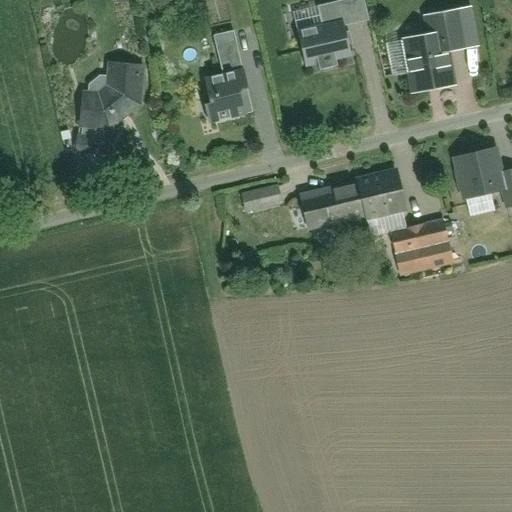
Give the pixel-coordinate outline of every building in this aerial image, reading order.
[(332,0),(318,3),(322,17),(339,13),(342,24),(369,18),(364,0),(332,0)] [(406,88),(451,80),(445,48),(475,42),(468,2),(419,10),(423,28),(396,33),(406,88)] [(293,25),(302,62),(348,51),(342,24),(339,13),(322,17),(293,25)] [(221,73),(244,68),(234,29),(211,35),(221,73)] [(76,154),(103,156),(105,133),(110,133),(140,109),(145,68),(108,64),(107,78),(102,78),(90,87),(89,92),(81,92),(76,154)] [(205,105),(209,124),(254,114),(244,68),(221,73),(203,78),(209,104),(205,105)] [(495,143),(449,153),(459,195),(498,186),(504,185),(500,166),(495,143)] [(391,268),(453,252),(439,196),(405,205),(391,151),(292,177),(303,217),(361,202),(366,222),(379,219),(391,268)] [(511,163),(500,166),(504,185),(498,186),(500,204),(511,201),(511,163)] [(241,191),(247,212),(284,202),(279,182),(241,191)]
